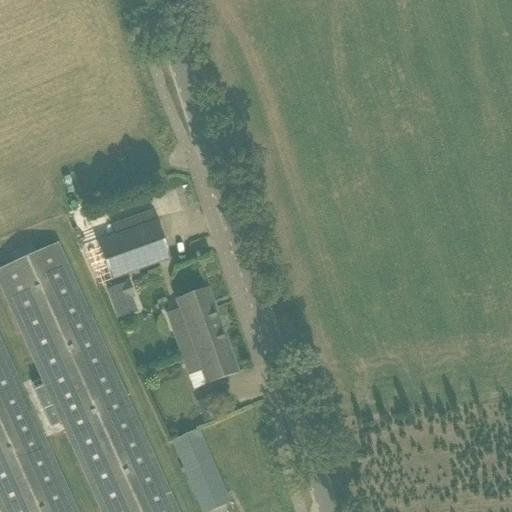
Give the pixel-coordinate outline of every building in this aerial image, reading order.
[(97,244),(110,281),(170,259),(157,222),(97,244)] [(176,511),(57,244),(0,269),(0,287),(100,511),(76,511),(0,342),(0,511),(176,511)] [(129,282),(107,290),(112,305),(132,298),(134,297),(129,282)] [(207,289),(174,300),(184,328),(172,332),(188,377),(200,373),(205,385),(237,374),(207,289)] [(211,401),(197,406),(204,426),(217,421),(211,401)] [(172,442),(202,511),(210,511),(229,504),(198,430),(172,442)]
